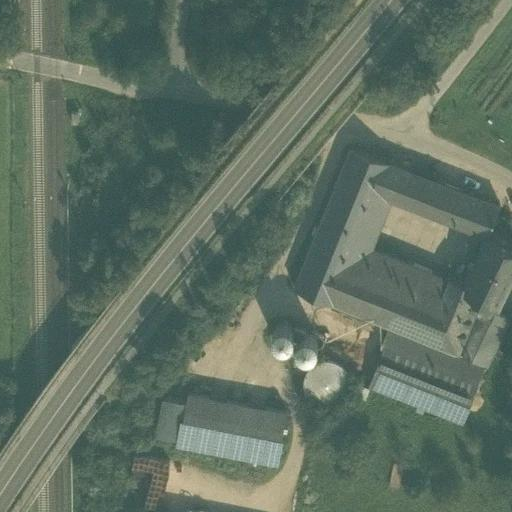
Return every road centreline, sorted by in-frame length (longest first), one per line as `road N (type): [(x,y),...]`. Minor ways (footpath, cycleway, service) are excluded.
road 1 (primary): [(0,486),(127,307),(385,0)]
road 2 (unclassified): [(166,91),(404,135)]
road 3 (residential): [(0,57),(166,91)]
road 4 (unclassified): [(505,0),(404,135)]
